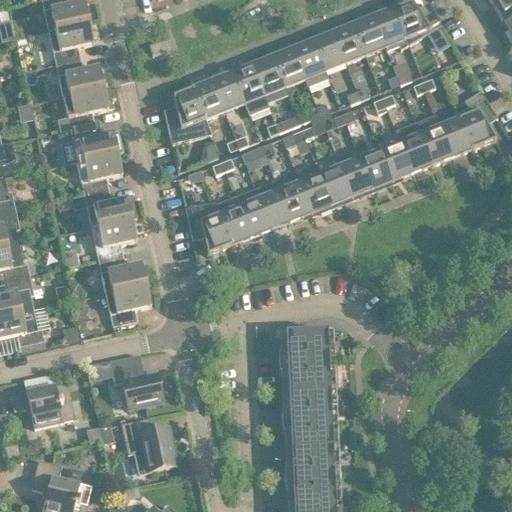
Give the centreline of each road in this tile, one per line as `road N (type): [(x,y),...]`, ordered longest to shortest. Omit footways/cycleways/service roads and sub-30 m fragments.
road 1 (residential): [(180,336),(106,0)]
road 2 (residential): [(411,370),(341,306),(241,322)]
road 3 (residential): [(241,511),(250,481),(241,322)]
road 4 (residential): [(0,376),(180,336)]
road 5 (residential): [(222,511),(180,336)]
road 6 (tertiary): [(408,511),(387,414),(411,370)]
road 7 (tertiary): [(411,370),(511,269)]
